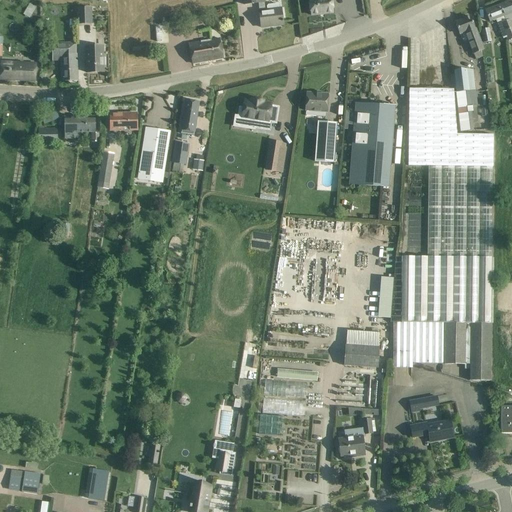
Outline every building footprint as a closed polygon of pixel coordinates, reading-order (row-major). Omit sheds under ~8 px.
[(308,0),(310,7),(308,7),(309,14),(310,13),(311,16),(333,13),(330,0),(308,0)] [(511,0),(499,5),(508,29),(504,31),(506,36),(507,38),(508,41),(511,39),(511,22),(511,21),(511,0)] [(23,15),(30,19),(36,8),(29,4),(23,15)] [(259,12),(260,18),(261,28),(283,25),(281,10),(280,10),(279,5),(277,4),(268,5),(267,7),(267,11),(259,12)] [(499,5),(485,11),(489,20),(489,22),(495,20),(503,40),(507,38),(506,36),(504,31),(508,29),(499,5)] [(91,8),(78,8),(79,25),(91,24),(91,8)] [(466,42),(468,41),(472,55),(474,54),(476,60),(482,58),(480,52),(484,51),(476,29),(475,30),(470,17),(455,22),(460,35),(460,34),(463,41),(466,42)] [(42,22),(42,34),(51,34),(51,22),(42,22)] [(480,30),(482,43),(490,42),(488,29),(480,30)] [(220,38),(189,44),(192,64),(223,58),(220,38)] [(76,51),(76,43),(53,43),(53,57),(61,57),(61,81),(78,81),(77,71),(77,51),(76,51)] [(86,47),(86,63),(86,73),(103,72),(103,66),(106,66),(105,59),(103,59),(103,47),(86,47)] [(0,69),(0,79),(35,82),(35,72),(36,64),(1,62),(0,69)] [(473,70),(455,72),(461,133),(474,131),(471,107),(477,106),(473,70)] [(493,168),(493,135),(489,135),(457,135),(453,90),(409,89),(408,167),(429,167),(429,256),(402,257),(401,323),(393,323),(393,368),(412,369),(412,363),(445,363),(470,364),(470,381),(490,381),(493,168)] [(305,111),(306,111),(305,116),(326,117),(326,112),(328,95),(307,93),(305,111)] [(234,115),(232,127),(255,131),(255,130),(270,132),(272,124),(277,125),(279,107),(272,106),(272,103),(265,102),(265,100),(250,98),(249,100),(244,99),(243,104),(242,104),(242,107),(239,107),(237,116),(234,115)] [(181,131),(181,134),(193,135),(194,133),(199,103),(186,101),(181,131)] [(348,185),(389,188),(390,168),(395,107),(355,104),(349,179),(348,185)] [(110,114),(110,124),(110,131),(113,131),(113,133),(116,133),(116,131),(136,131),(136,114),(110,114)] [(79,117),(64,117),(64,139),(77,139),(77,133),(80,133),(79,117)] [(95,117),(79,117),(80,133),(92,133),(92,142),(98,142),(98,132),(95,132),(95,117)] [(315,162),(334,163),(337,124),(318,122),(315,162)] [(39,129),(39,141),(58,141),(58,129),(39,129)] [(146,129),(139,174),(164,178),(171,133),(146,129)] [(270,142),(266,170),(276,171),(281,143),(270,142)] [(175,143),(171,163),(174,163),(172,172),(176,172),(172,192),(183,194),(185,180),(182,179),(184,165),(187,165),(189,145),(175,143)] [(103,154),(98,188),(108,190),(111,175),(114,155),(103,154)] [(385,203),(383,221),(397,222),(399,208),(398,208),(400,182),(395,181),(394,188),(393,199),(393,204),(385,203)] [(59,223),(55,244),(67,246),(70,224),(59,223)] [(378,318),(391,319),(393,284),(381,283),(378,318)] [(347,331),(346,345),(344,366),(377,368),(379,334),(347,331)] [(277,379),(317,382),(318,373),(277,369),(277,379)] [(264,398),(263,414),(304,415),(305,400),(264,398)] [(417,400),(409,401),(411,413),(419,411),(417,400)] [(500,434),(511,434),(511,406),(500,406),(500,434)] [(345,439),(338,440),(339,447),(341,457),(349,455),(364,454),(363,444),(362,437),(365,435),(365,434),(372,433),(376,432),(374,421),(370,421),(370,420),(362,420),(363,428),(344,431),(345,439)] [(425,422),(409,425),(411,437),(428,434),(430,442),(453,438),(450,420),(425,425),(425,422)] [(214,441),(211,459),(216,459),(214,471),(219,472),(219,474),(232,476),(236,453),(233,453),(234,444),(214,441)] [(151,445),(148,465),(155,466),(158,446),(151,445)] [(89,469),(85,499),(104,502),(109,472),(89,469)] [(21,492),(38,495),(41,475),(25,472),(21,492)] [(8,490),(19,492),(21,478),(10,477),(8,490)] [(189,483),(186,500),(192,501),(190,511),(206,511),(207,507),(208,508),(209,503),(208,502),(211,487),(189,483)] [(137,497),(134,511),(143,511),(146,499),(137,497)] [(42,502),(40,511),(48,511),(50,503),(42,502)]
